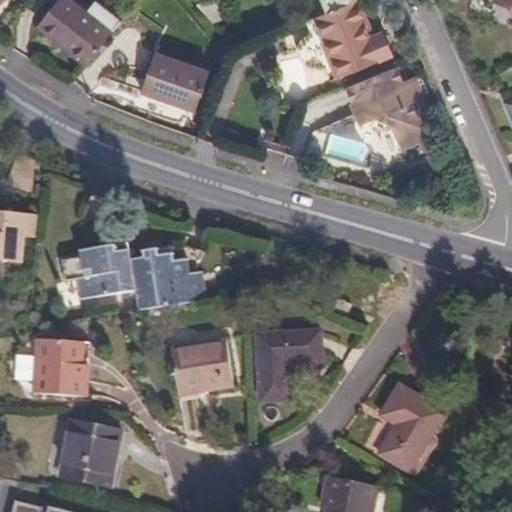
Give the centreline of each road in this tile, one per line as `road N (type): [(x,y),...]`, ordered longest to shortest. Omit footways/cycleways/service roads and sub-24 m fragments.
road 1 (secondary): [(0,92),(40,120),(167,168),(511,273)]
road 2 (residential): [(511,222),(416,0)]
